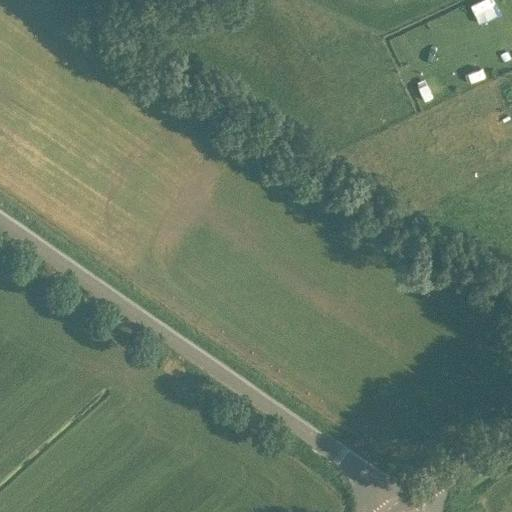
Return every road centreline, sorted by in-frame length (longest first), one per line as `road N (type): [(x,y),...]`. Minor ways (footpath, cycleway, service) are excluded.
road 1 (unclassified): [(411,499),(0,216)]
road 2 (tertiary): [(411,499),(453,465),(511,435)]
